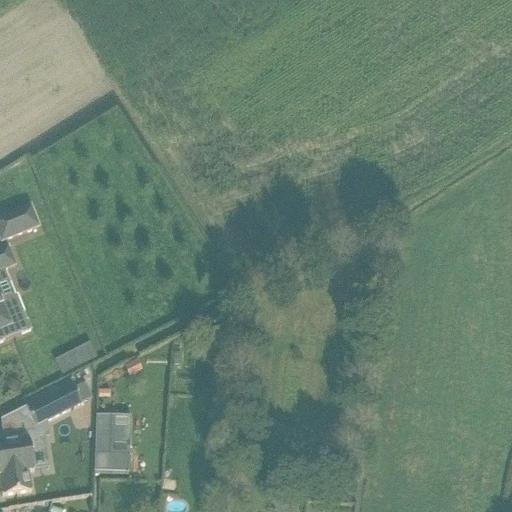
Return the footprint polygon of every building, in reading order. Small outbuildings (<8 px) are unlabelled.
[(29,210),(0,222),(0,244),(0,245),(37,230),(29,210)] [(0,345),(29,333),(16,299),(0,305),(0,274),(13,269),(6,251),(0,253),(0,345)] [(78,352),(86,366),(94,361),(87,347),(78,352)] [(61,379),(70,374),(62,360),(53,364),(61,379)] [(134,362),(121,368),(127,379),(140,373),(134,362)] [(67,389),(21,412),(29,429),(75,406),(67,389)] [(94,419),(92,476),(127,477),(127,459),(108,458),(109,420),(94,419)] [(0,444),(0,447),(0,500),(27,496),(25,476),(30,475),(25,440),(0,443),(0,444)] [(68,502),(90,503),(91,477),(69,476),(68,502)]
